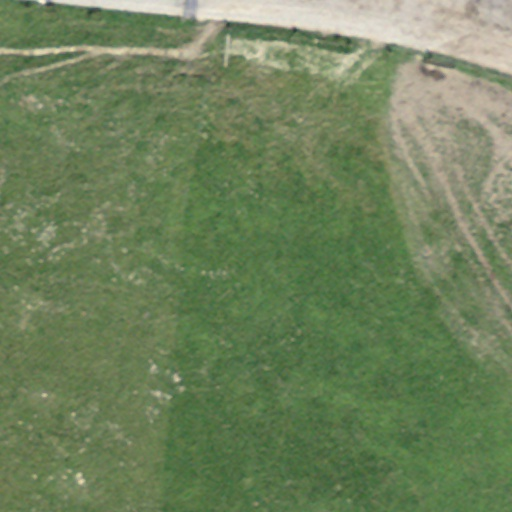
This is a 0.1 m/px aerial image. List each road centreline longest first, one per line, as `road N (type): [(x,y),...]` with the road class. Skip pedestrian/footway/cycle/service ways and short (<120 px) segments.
road 1 (track): [(392,25),(213,0)]
road 2 (track): [(511,62),(392,25)]
